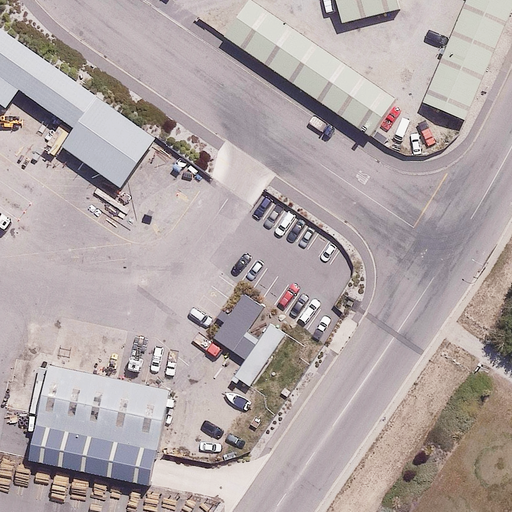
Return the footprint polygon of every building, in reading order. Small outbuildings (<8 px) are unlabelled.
[(385,0),(327,0),(334,28),(389,15),(385,0)] [(511,20),(511,0),(463,0),(422,103),(471,123),(511,20)] [(389,102),(245,2),(218,40),(361,141),(389,102)] [(88,97),(0,34),(0,107),(11,92),(64,130),(88,97)] [(150,141),(88,97),(53,146),(116,190),(150,141)] [(232,301),(199,347),(230,369),(215,390),(231,401),(272,345),(255,334),(243,350),(233,343),(253,316),(232,301)] [(161,397),(36,367),(10,472),(136,503),(161,397)]
